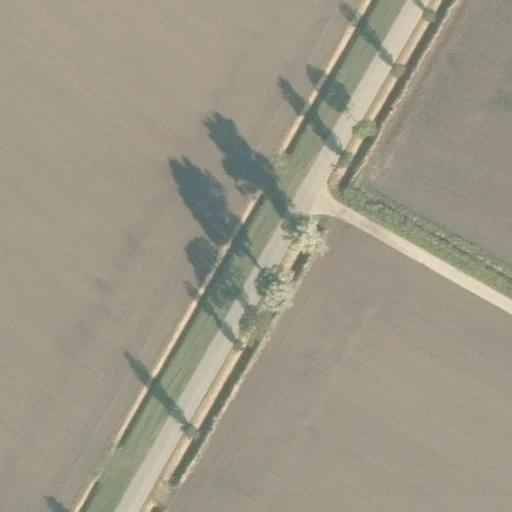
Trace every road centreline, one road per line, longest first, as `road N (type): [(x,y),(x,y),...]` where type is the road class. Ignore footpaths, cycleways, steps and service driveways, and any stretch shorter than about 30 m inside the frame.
road 1 (tertiary): [(125,511),(416,0)]
road 2 (track): [(306,194),(511,309)]
